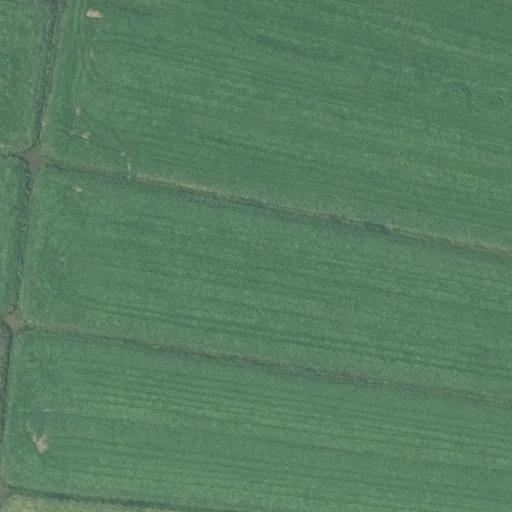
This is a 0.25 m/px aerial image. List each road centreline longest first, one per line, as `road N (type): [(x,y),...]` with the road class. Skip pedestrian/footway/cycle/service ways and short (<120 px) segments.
road 1 (tertiary): [(0,437),(511,420)]
road 2 (tertiary): [(511,32),(387,0)]
